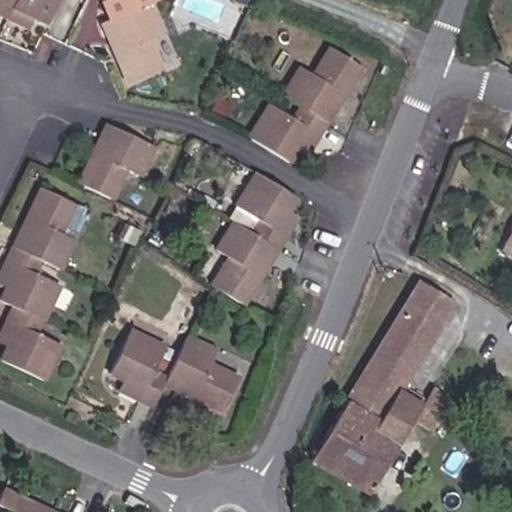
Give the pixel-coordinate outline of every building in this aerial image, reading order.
[(0,0),(0,11),(11,16),(18,0),(0,0)] [(36,18),(51,24),(61,0),(18,0),(11,16),(32,25),(36,18)] [(146,38),(163,32),(150,2),(155,0),(106,0),(114,21),(110,22),(132,76),(157,68),(146,38)] [(302,102),(326,117),(360,68),(335,51),(318,76),(302,66),(285,91),(302,102)] [(258,138),(285,156),(305,130),(314,135),(326,117),(302,102),(290,119),(272,109),(251,139),(258,138)] [(128,172),(142,177),(156,144),(110,123),(80,185),(115,200),(128,172)] [(285,156),(295,163),(314,135),(305,130),(285,156)] [(276,228),(290,205),(296,196),(255,170),(235,203),(257,216),(250,230),(282,250),(290,237),(276,228)] [(75,240),(61,233),(76,201),(41,186),(13,250),(44,264),(60,271),(75,240)] [(67,231),(76,235),(89,208),(79,204),(67,231)] [(276,228),(290,237),(305,214),(290,205),(276,228)] [(214,285),(248,307),(282,250),(250,230),(235,220),(220,254),(229,262),(214,285)] [(0,301),(13,308),(42,321),(59,287),(39,278),(44,264),(13,250),(7,263),(15,267),(5,288),(0,299),(0,301)] [(0,276),(0,286),(5,288),(15,267),(7,263),(0,276)] [(409,409),(412,404),(467,317),(435,295),(363,410),(392,430),(409,409)] [(61,347),(44,339),(49,324),(42,321),(13,308),(4,327),(14,332),(6,350),(2,359),(44,380),(61,347)] [(0,335),(0,346),(6,350),(14,332),(4,327),(0,335)] [(170,377),(154,370),(165,346),(128,329),(108,372),(116,375),(143,388),(138,398),(158,406),(167,383),(170,377)] [(227,411),(241,378),(214,365),(219,354),(186,337),(170,377),(167,383),(227,411)] [(138,398),(143,388),(116,375),(111,387),(138,398)] [(328,465),(379,499),(429,423),(409,409),(392,430),(363,410),(328,465)] [(14,504),(30,511),(38,494),(22,487),(14,504)] [(76,511),(38,494),(30,511),(76,511)]
